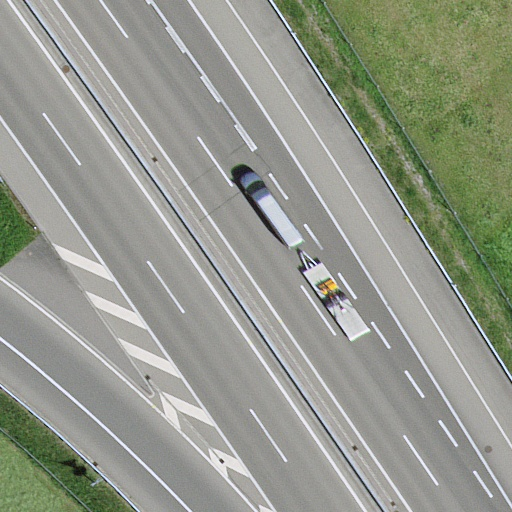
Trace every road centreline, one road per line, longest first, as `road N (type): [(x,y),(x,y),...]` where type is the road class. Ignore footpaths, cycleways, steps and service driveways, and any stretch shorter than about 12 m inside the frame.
road 1 (motorway): [(458,511),(96,0)]
road 2 (motorway): [(0,42),(328,511)]
road 3 (motorway): [(0,312),(145,432),(221,511)]
